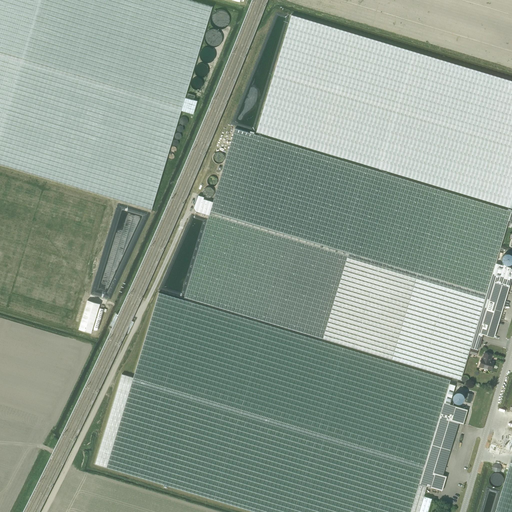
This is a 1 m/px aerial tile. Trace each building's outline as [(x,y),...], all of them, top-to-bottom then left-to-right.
[(0,0),(0,164),(151,210),(181,111),(193,114),(197,101),(185,97),(212,7),(189,0),(0,0)] [(511,81),(291,15),(256,132),(511,208),(511,81)] [(482,334),(479,333),(494,282),(509,287),(511,276),(511,267),(506,266),(503,265),(495,263),(508,220),(511,221),(511,211),(234,128),(212,202),(205,199),(201,213),(208,215),(184,297),(460,380),(470,347),(478,350),(482,334)] [(501,259),(501,260),(501,261),(501,262),(502,262),(502,263),(503,263),(503,264),(503,265),(506,266),(507,265),(508,265),(509,265),(510,264),(511,264),(511,263),(511,262),(511,261),(511,256),(511,255),(510,255),(510,254),(509,254),(508,254),(507,253),(506,253),(506,254),(505,254),(504,254),(503,254),(503,255),(502,256),(502,257),(501,257),(501,258),(501,259)] [(494,337),(509,287),(494,282),(479,333),(482,334),(494,337)] [(427,511),(431,498),(423,496),(426,486),(420,484),(443,402),(450,380),(158,292),(141,348),(133,377),(121,374),(94,464),(255,511),(427,511)] [(87,301),(79,329),(91,333),(95,317),(99,304),(87,301)] [(481,358),(479,366),(483,367),(483,368),(486,369),(487,368),(491,370),(493,362),(489,361),(491,355),(484,352),(483,359),(481,358)] [(467,409),(443,402),(420,484),(426,486),(442,491),(446,476),(442,475),(458,423),(463,424),(467,409)] [(511,511),(511,456),(494,511),(511,511)]
